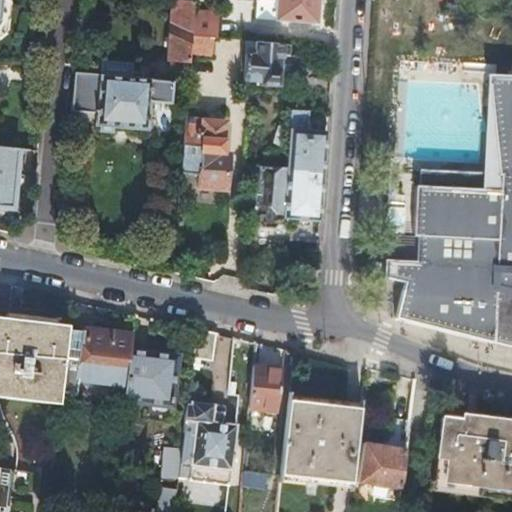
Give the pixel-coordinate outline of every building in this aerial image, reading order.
[(193,10),(193,1),(175,0),(173,0),(169,60),(183,61),(183,69),(188,69),(188,64),(191,35),(193,10)] [(316,23),(317,0),(255,0),(254,18),(316,23)] [(219,12),(193,10),(191,35),(213,37),(217,38),(219,12)] [(213,37),(191,35),(188,64),(208,65),(209,54),(211,54),(213,37)] [(290,56),(291,45),(247,41),(244,82),(260,83),(260,86),(292,88),(295,56),(290,56)] [(99,69),(75,67),(71,111),(96,113),(95,122),(95,125),(100,126),(100,131),(113,132),(113,127),(145,129),(148,101),(168,103),(170,83),(147,80),(147,72),(130,71),(131,64),(100,61),(99,69)] [(403,282),(394,318),(491,343),(492,339),(506,340),(511,339),(511,75),(485,74),(495,173),(418,169),(417,186),(414,186),(411,237),(415,236),(413,261),(383,259),(382,277),(403,282)] [(96,113),(71,111),(70,120),(95,122),(96,113)] [(304,131),(305,112),(288,111),(285,168),(285,169),(299,169),(299,176),(322,177),(322,176),(325,133),(304,131)] [(225,121),(184,118),(183,135),(182,146),(179,173),(198,174),(197,188),(222,189),(224,151),(223,151),(225,121)] [(182,146),(183,135),(175,135),(175,145),(182,146)] [(23,179),(26,149),(0,146),(0,206),(12,207),(15,175),(19,175),(19,178),(23,179)] [(318,222),(322,177),(299,176),(299,169),(285,169),(285,168),(258,167),(256,190),(253,191),(251,225),(257,225),(260,229),(273,230),(277,226),(283,226),(284,219),(318,222)] [(372,185),(360,185),(358,215),(371,215),(372,185)] [(0,316),(0,396),(59,404),(60,391),(63,374),(66,346),(68,327),(68,326),(0,316)] [(63,374),(60,391),(76,394),(77,391),(123,397),(125,382),(129,347),(131,331),(82,325),(82,328),(68,327),(66,346),(63,374)] [(215,333),(196,329),(192,357),(212,359),(215,333)] [(179,354),(129,347),(125,382),(123,397),(123,399),(142,402),(141,417),(169,421),(171,405),(172,405),(179,354)] [(280,369),(253,366),(248,409),(276,412),(280,369)] [(358,410),(286,402),(278,477),(279,477),(279,478),(348,485),(353,442),(354,443),(358,410)] [(191,406),(186,405),(183,432),(193,433),(191,448),(187,479),(226,485),(234,426),(221,424),(223,412),(212,410),(213,406),(191,403),(191,406)] [(511,425),(441,417),(436,458),(445,460),(443,482),(511,489),(511,425)] [(400,491),(408,422),(391,420),(387,448),(362,445),(359,468),(363,469),(361,480),(364,484),(373,485),(373,487),(400,491)] [(183,432),(181,447),(191,448),(193,433),(183,432)] [(167,456),(165,476),(178,477),(180,457),(167,456)] [(0,467),(0,511),(4,511),(10,469),(0,467)] [(244,472),(243,486),(265,488),(266,473),(244,472)] [(160,487),(157,507),(174,509),(176,488),(160,487)]
